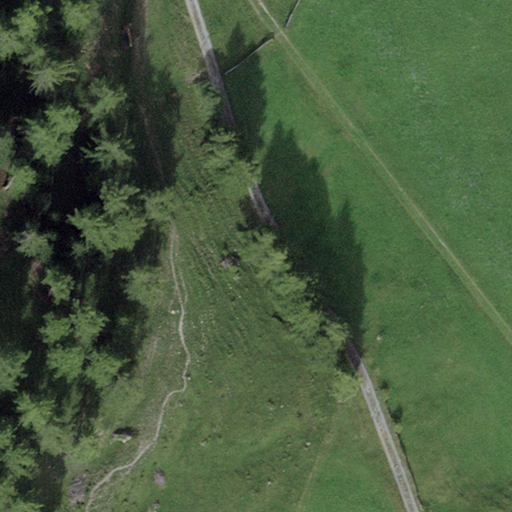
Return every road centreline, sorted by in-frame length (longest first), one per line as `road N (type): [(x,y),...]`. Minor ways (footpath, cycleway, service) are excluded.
road 1 (track): [(192,0),(256,199),(381,415),(413,511)]
road 2 (track): [(255,0),(511,344)]
